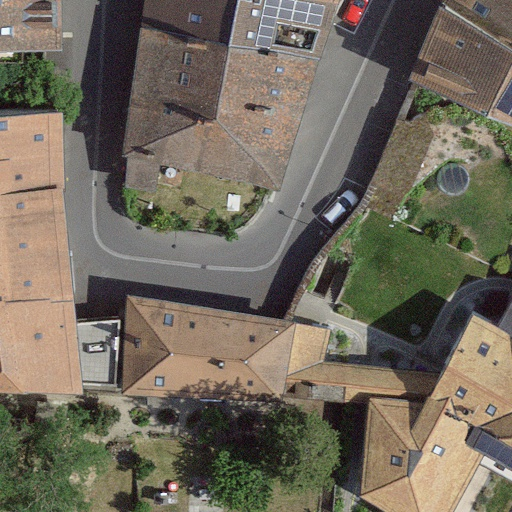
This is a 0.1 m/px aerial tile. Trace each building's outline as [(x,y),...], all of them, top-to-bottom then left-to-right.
[(0,0),(0,38),(58,38),(58,0),(0,0)] [(147,0),(142,26),(231,46),(239,0),(147,0)] [(307,0),(239,0),(231,46),(316,60),(336,4),(307,0)] [(511,45),(511,0),(447,0),(443,8),(511,45)] [(511,112),(511,45),(443,8),(413,67),(420,71),(511,112)] [(277,180),(316,60),(231,46),(142,26),(125,182),(158,185),(162,155),(277,180)] [(0,68),(0,110),(44,108),(43,69),(0,68)] [(0,372),(74,378),(71,315),(59,108),(44,108),(0,110),(0,372)] [(293,317),(128,297),(125,385),(350,397),(354,363),(324,361),(289,359),(293,317)] [(511,300),(501,325),(473,311),(441,369),(374,368),(364,486),(411,511),(445,511),(486,443),(511,456),(511,300)] [(71,315),(74,378),(117,379),(119,315),(71,315)] [(332,324),(293,317),(289,359),(324,361),(332,324)]
